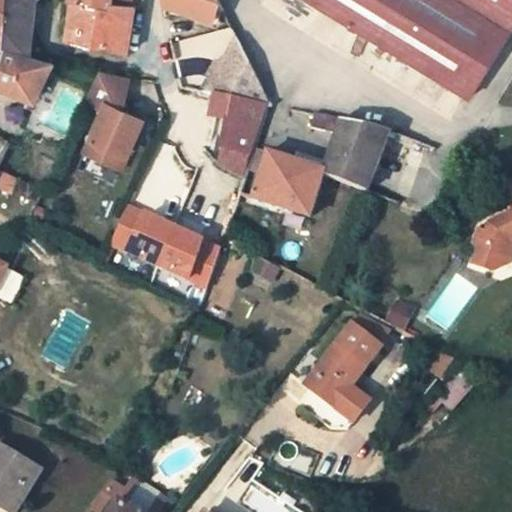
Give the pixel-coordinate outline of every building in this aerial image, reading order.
[(4,0),(0,35),(0,50),(29,57),(30,43),(32,3),(34,0),(4,0)] [(134,0),(69,0),(70,1),(73,1),(67,42),(125,55),(134,7),(134,0)] [(191,15),(193,0),(162,0),(165,6),(191,15)] [(215,0),(193,0),(191,15),(215,23),(220,10),(215,0)] [(511,0),(305,0),(471,100),(511,31),(511,0)] [(264,107),(234,40),(220,66),(215,64),(205,82),(209,85),(204,93),(213,95),(264,107)] [(0,88),(33,103),(51,63),(29,57),(0,50),(0,88)] [(100,70),(85,103),(103,111),(123,121),(132,77),(100,70)] [(264,107),(213,95),(209,116),(225,119),(219,147),(221,148),(217,166),(244,179),(247,170),(252,152),(264,107)] [(129,150),(139,128),(123,121),(103,111),(87,147),(109,157),(115,144),(129,150)] [(323,177),(359,190),(366,191),(390,132),(376,128),(310,114),(308,128),(335,134),(326,162),(328,163),(323,177)] [(0,134),(0,140),(10,147),(16,135),(3,129),(0,134)] [(109,157),(87,147),(82,156),(119,173),(129,150),(115,144),(109,157)] [(255,201),(310,218),(323,177),(328,163),(326,162),(295,153),(292,164),(252,152),(247,170),(262,175),(255,201)] [(0,187),(11,192),(18,179),(0,170),(0,187)] [(151,214),(128,204),(111,242),(134,252),(151,214)] [(511,212),(495,219),(489,230),(481,227),(475,237),(476,246),(469,261),(488,268),(495,255),(505,259),(511,245),(511,244),(511,212)] [(176,224),(151,214),(134,252),(160,263),(176,224)] [(222,244),(176,224),(160,263),(210,284),(222,244)] [(505,259),(495,255),(488,268),(502,266),(505,259)] [(0,280),(1,278),(11,261),(2,256),(0,259),(0,280)] [(283,269),(261,258),(252,275),(274,287),(283,269)] [(1,278),(0,280),(0,299),(9,305),(19,287),(1,278)] [(418,317),(396,306),(386,323),(408,335),(418,317)] [(307,386),(315,393),(344,417),(361,397),(351,388),(385,347),(359,323),(307,386)] [(0,511),(1,511),(15,511),(42,469),(0,443),(0,511)] [(113,480),(108,488),(123,498),(137,506),(141,501),(159,511),(166,511),(173,504),(135,481),(129,489),(113,480)] [(114,511),(159,511),(141,501),(137,506),(123,498),(114,511)]
